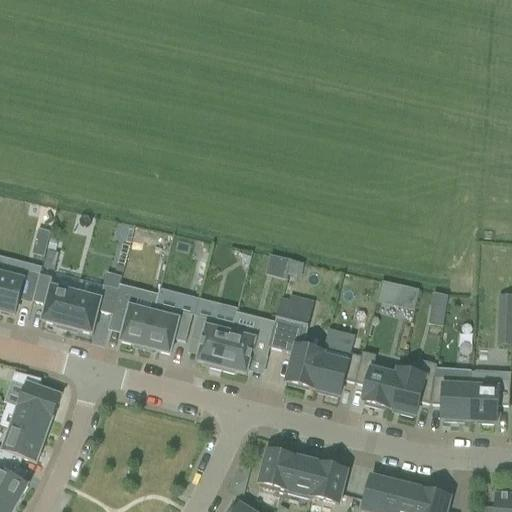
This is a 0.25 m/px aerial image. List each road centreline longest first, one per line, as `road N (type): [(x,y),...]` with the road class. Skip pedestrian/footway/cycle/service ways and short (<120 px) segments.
road 1 (residential): [(511,463),(425,457),(240,409)]
road 2 (residential): [(95,371),(240,409)]
road 3 (residential): [(42,511),(95,371)]
